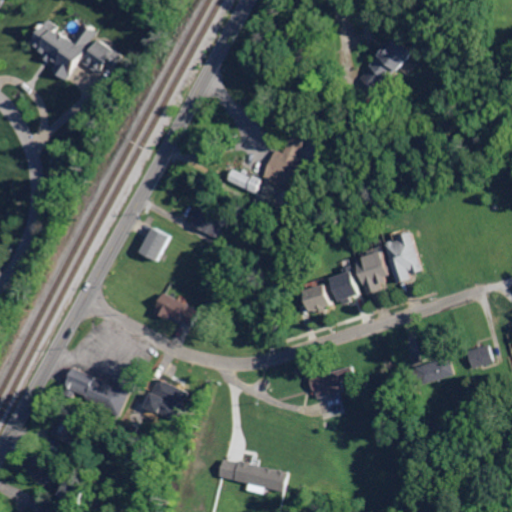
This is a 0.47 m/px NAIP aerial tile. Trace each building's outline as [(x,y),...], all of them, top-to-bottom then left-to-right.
[(65,33),(67,31),(78,40),(90,24),(102,33),(93,45),(99,49),(106,40),(122,52),(121,53),(127,57),(118,69),(111,64),(103,75),(86,62),(72,81),(57,70),(60,65),(55,61),(54,63),(47,58),(49,56),(42,52),(43,51),(36,45),(53,21),(62,28),(61,30),(65,33)] [(418,52),(411,59),(403,68),(391,81),(385,76),(376,67),(374,65),(390,48),(392,50),(394,47),(403,38),(418,52)] [(301,160),(309,164),(295,193),(268,180),(281,150),(288,153),(302,124),(315,131),(301,160)] [(259,180),(260,177),(268,181),(261,195),(233,181),(239,170),(259,180)] [(278,220),(268,215),(273,204),(284,209),(278,220)] [(230,219),(224,229),(227,231),(224,237),(221,235),(219,237),(197,224),(195,223),(198,217),(195,215),(194,215),(195,214),(197,212),(198,209),(201,211),(205,205),(230,219)] [(163,261),(145,252),(150,243),(151,241),(152,239),(157,228),(158,227),(176,237),(163,261)] [(427,271),(416,275),(417,279),(402,284),(389,246),(391,245),(391,243),(396,241),(397,243),(405,241),(403,237),(415,233),(427,271)] [(371,295),(360,261),(387,252),(395,276),(390,278),(391,283),(385,285),(386,290),(371,295)] [(345,267),(347,273),(335,277),(343,301),(364,295),(355,264),(345,267)] [(330,312),(324,313),(323,310),(316,312),(310,291),(332,285),(337,306),(329,308),(330,312)] [(196,327),(194,326),(185,321),(176,316),(173,315),(171,319),(158,313),(168,293),(204,312),(196,327)] [(477,367),(472,349),(481,347),(483,346),(494,343),(499,361),(477,367)] [(418,386),(413,368),(454,356),(459,374),(418,386)] [(348,390),(323,397),(320,389),(318,390),(318,389),(317,387),(315,377),(356,365),(359,376),(345,380),(348,390)] [(134,393),(124,417),(102,407),(103,405),(89,399),(90,396),(80,392),(77,398),(69,394),(71,390),(69,389),(78,368),(134,393)] [(179,421),(150,408),(163,379),(192,393),(179,421)] [(80,445),(55,431),(66,413),(91,427),(87,433),(86,436),(80,445)] [(169,453),(163,449),(167,441),(174,444),(169,453)] [(252,482),(251,489),(268,493),(269,487),(288,491),(292,471),(227,457),(223,476),(252,482)] [(340,470),(338,461),(345,459),(348,468),(340,470)] [(83,506),(64,495),(73,479),(92,490),(83,506)] [(130,511),(108,511),(117,497),(133,508),(130,511)]
